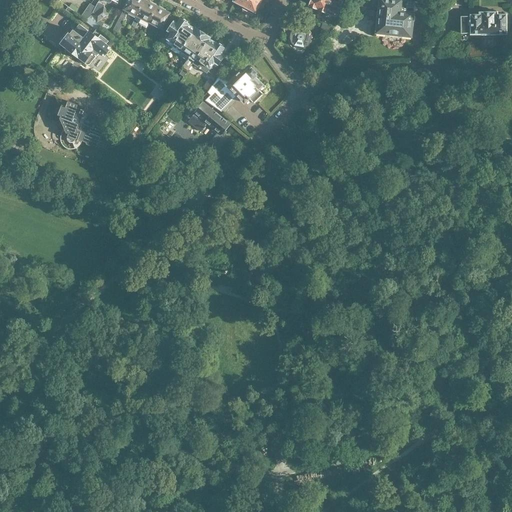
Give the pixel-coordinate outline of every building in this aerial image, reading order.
[(127,0),(123,9),(124,10),(119,18),(123,20),(128,12),(136,16),(144,0),(127,0)] [(147,0),(144,0),(136,16),(134,19),(137,20),(136,22),(146,27),(157,5),(156,5),(157,4),(151,1),(151,2),(147,0)] [(234,0),(235,0),(244,5),(242,8),(253,15),(261,0),(234,0)] [(342,6),(344,1),(341,0),(310,0),(311,0),(308,6),(319,10),(317,13),(325,17),(327,13),(337,18),(342,6)] [(371,6),(378,7),(380,7),(377,32),(411,36),(413,22),(415,20),(415,16),(415,11),(414,11),(415,1),(405,0),(356,0),(355,1),(357,3),(358,4),(360,4),(360,5),(370,6),(371,6)] [(96,7),(90,3),(81,15),(87,19),(92,15),(96,7)] [(157,5),(148,22),(162,30),(171,12),(166,9),(160,6),(157,5)] [(109,13),(104,6),(92,15),(97,22),(109,13)] [(470,14),(470,16),(461,16),(461,33),(470,33),(470,34),(482,34),(481,34),(484,34),(484,37),(493,37),(493,34),(507,34),(507,14),(498,14),(498,12),(479,12),(479,14),(470,14)] [(164,44),(179,54),(182,49),(196,28),(195,29),(188,24),(187,21),(184,18),(181,19),(178,23),(175,21),(168,31),(171,33),(164,44)] [(73,30),(71,33),(63,43),(85,61),(84,62),(87,65),(90,64),(100,52),(102,54),(106,53),(109,50),(108,45),(106,44),(109,41),(101,35),(99,38),(80,24),(75,31),(73,30)] [(306,27),(303,26),(301,26),(298,26),(294,28),(291,32),(290,37),(291,42),(294,45),(298,47),(303,48),(305,47),(308,46),(310,43),(312,40),(312,38),(312,36),(312,34),(311,31),(309,29),(306,27)] [(196,28),(182,49),(179,54),(178,54),(187,60),(183,67),(183,69),(180,74),(183,76),(188,70),(195,58),(210,37),(205,34),(205,33),(202,31),(201,31),(196,28)] [(210,37),(195,58),(192,63),(207,73),(210,69),(211,69),(215,63),(217,65),(224,55),(221,53),(224,49),(223,45),(219,42),(218,43),(216,43),(209,38),(210,37)] [(235,74),(245,64),(241,60),(231,70),(235,74)] [(210,95),(205,100),(221,111),(237,96),(245,103),(249,99),(253,104),(263,94),(258,89),(263,85),(255,77),(256,76),(256,75),(256,72),(252,68),(248,69),(245,72),(243,70),(242,71),(241,70),(229,81),(220,73),(207,92),(210,95)] [(231,123),(203,101),(194,112),(195,113),(189,121),(201,131),(208,123),(218,131),(206,145),(216,154),(228,139),(222,134),(231,123)] [(61,116),(59,122),(63,124),(64,127),(63,131),(69,133),(68,136),(68,137),(68,139),(68,140),(69,141),(71,142),(72,142),(73,142),(74,141),(76,139),(78,140),(79,139),(86,142),(86,144),(91,145),(93,145),(97,146),(102,134),(104,133),(106,129),(105,127),(106,125),(99,122),(99,124),(95,122),(98,116),(79,108),(80,106),(70,102),(68,106),(64,105),(63,108),(60,108),(59,108),(57,108),(56,109),(55,110),(55,111),(55,112),(56,113),(58,115),(61,116)]
